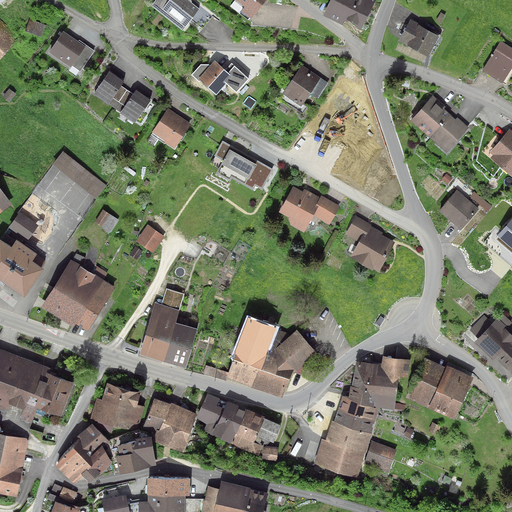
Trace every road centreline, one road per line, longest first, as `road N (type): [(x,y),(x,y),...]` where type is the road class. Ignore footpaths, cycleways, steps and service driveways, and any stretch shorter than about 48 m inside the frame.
road 1 (residential): [(116,37),(181,97),(425,226)]
road 2 (tertiary): [(109,357),(279,406),(308,394),(366,348),(418,329)]
road 3 (residential): [(47,473),(77,486),(177,468),(368,511)]
road 4 (residential): [(116,37),(158,47),(372,57)]
road 5 (tertiary): [(425,226),(377,93),(372,57)]
road 6 (residential): [(511,113),(372,57)]
road 7 (residential): [(47,473),(109,357)]
